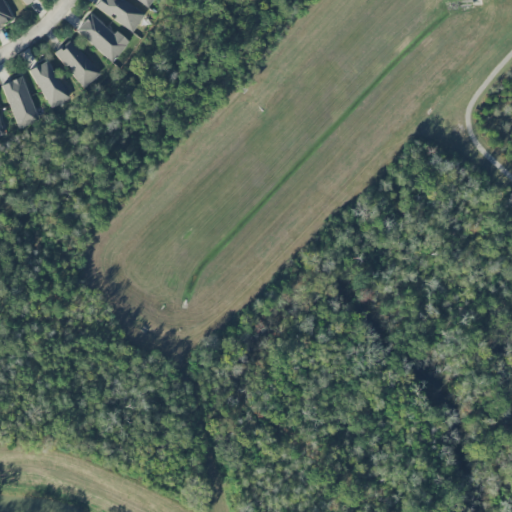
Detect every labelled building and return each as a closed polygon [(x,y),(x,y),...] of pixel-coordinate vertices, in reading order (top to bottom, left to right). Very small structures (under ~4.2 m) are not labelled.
[(0,0),(0,24),(10,20),(1,0),(0,0)] [(97,0),(94,6),(132,33),(144,15),(123,0),(97,0)] [(135,0),(147,8),(153,0),(135,0)] [(75,30),(110,62),(129,43),(115,31),(113,33),(91,13),(75,30)] [(53,54),(84,88),(100,73),(69,39),(53,54)] [(51,109),(69,98),(45,60),(28,71),(51,109)] [(1,84),(18,129),(39,121),(22,76),(1,84)]
